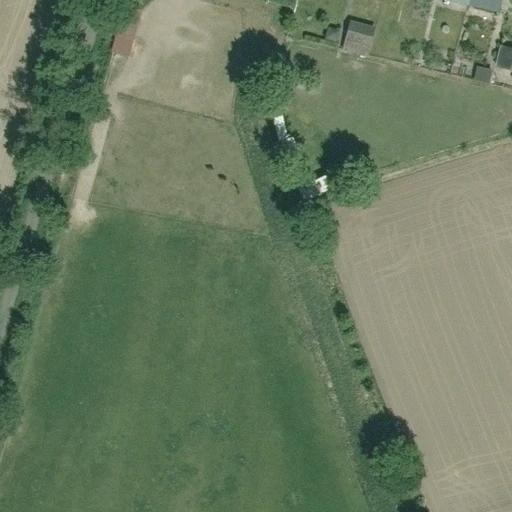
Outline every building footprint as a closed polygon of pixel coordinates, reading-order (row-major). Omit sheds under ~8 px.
[(313,0),(311,5),(323,10),(326,0),(313,0)] [(431,0),(431,4),(495,17),(498,0),(431,0)] [(138,54),(141,33),(122,30),(119,52),(138,54)] [(344,36),(339,54),(367,62),(372,43),(344,36)] [(511,52),(495,48),(489,72),(511,77),(511,52)]
